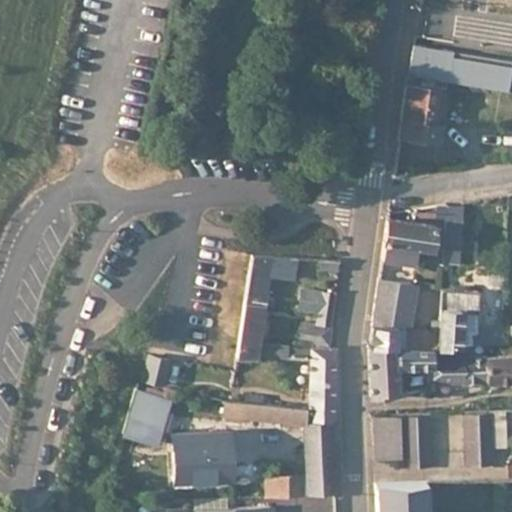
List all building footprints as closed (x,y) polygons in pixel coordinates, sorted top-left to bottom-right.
[(413,43),(408,75),(415,77),(446,81),(471,85),(507,92),(511,60),(413,43)] [(415,77),(408,75),(400,140),(439,143),(441,124),(434,122),(439,88),(414,84),(415,77)] [(446,81),(415,77),(414,84),(439,88),(445,88),(446,81)] [(445,206),(444,219),(460,220),(460,207),(445,206)] [(434,225),(385,218),(380,258),(398,261),(399,253),(414,256),(415,245),(430,248),(434,225)] [(460,220),(444,219),(442,250),(459,250),(460,220)] [(413,263),(414,256),(399,253),(398,261),(413,263)] [(293,277),(295,257),(249,254),(243,301),(263,304),(268,273),(293,277)] [(337,270),(339,260),(317,258),(316,268),(337,270)] [(414,283),(377,278),(371,321),(403,325),(408,326),(414,283)] [(332,313),(334,292),(304,288),(302,309),(316,311),(332,313)] [(500,343),(497,325),(492,326),(491,330),(460,333),(462,310),(470,311),(473,294),(441,290),(439,321),(438,348),(441,348),(463,347),(484,344),(500,343)] [(263,304),(243,301),(235,356),(295,361),(296,353),(289,353),(289,347),(257,345),(263,304)] [(310,348),(327,348),(331,316),(316,313),(314,327),(299,325),(296,346),(305,353),(304,361),(310,362),(310,348)] [(400,347),(402,331),(403,325),(371,321),(367,345),(400,347)] [(438,348),(439,321),(433,321),(432,331),(402,331),(400,347),(430,348),(438,348)] [(511,324),(497,325),(500,343),(511,341),(511,324)] [(511,344),(502,345),(502,356),(484,357),(486,382),(511,380),(511,344)] [(431,355),(430,348),(400,347),(367,345),(368,375),(396,373),(395,366),(431,364),(431,359),(431,355)] [(333,348),(327,348),(310,348),(310,362),(309,409),(309,421),(309,422),(331,421),(333,348)] [(168,360),(149,355),(143,380),(162,384),(168,360)] [(486,382),(484,357),(431,359),(431,364),(433,380),(433,384),(462,383),(462,386),(468,386),(469,382),(486,382)] [(396,373),(368,375),(369,397),(396,394),(396,373)] [(168,404),(137,394),(125,435),(156,444),(168,404)] [(303,420),(309,421),(309,409),(225,400),(224,414),(238,415),(273,419),(274,416),(285,418),(303,420)] [(463,413),(466,466),(492,464),(491,447),(489,411),(463,413)] [(503,411),(489,411),(491,447),(505,447),(503,411)] [(428,414),(402,415),(404,468),(430,467),(428,414)] [(399,416),(373,417),(374,459),(401,458),(399,416)] [(335,494),(331,421),(309,422),(309,421),(303,420),(306,475),(307,496),(335,494)] [(173,483),(225,481),(227,481),(226,452),(172,454),(173,478),(173,483)] [(287,497),(307,496),(306,475),(286,477),(287,497)] [(266,478),(267,498),(287,497),(286,477),(266,478)] [(173,490),(173,483),(173,478),(165,478),(166,490),(173,490)] [(226,491),(225,481),(173,483),(173,490),(173,493),(226,491)] [(378,482),(379,511),(431,511),(430,482),(378,482)]
